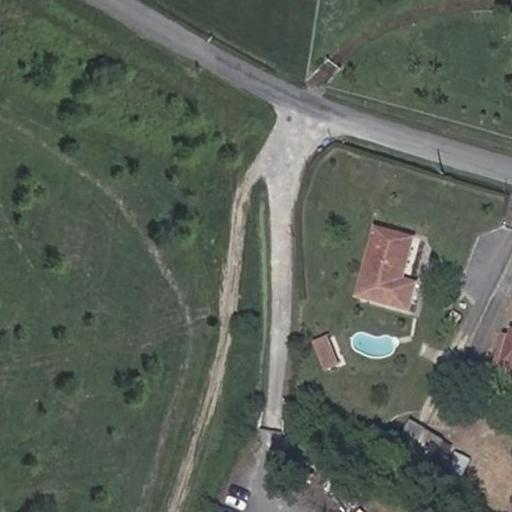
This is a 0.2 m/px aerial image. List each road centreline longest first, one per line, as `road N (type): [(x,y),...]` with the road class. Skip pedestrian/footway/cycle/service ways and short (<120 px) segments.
road 1 (unclassified): [(511,164),(331,106),(115,0)]
road 2 (unknown): [(331,106),(292,156),(279,380)]
